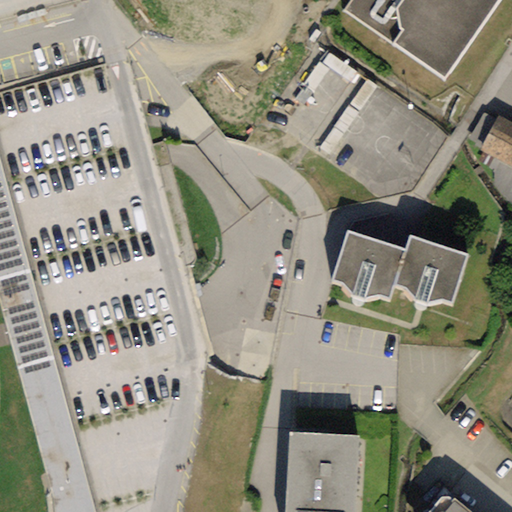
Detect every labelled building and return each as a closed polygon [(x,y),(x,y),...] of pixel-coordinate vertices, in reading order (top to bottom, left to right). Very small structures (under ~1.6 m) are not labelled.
[(165,0),(157,0),(147,7),(160,29),(177,18),(165,0)] [(497,0),(351,0),(344,12),(445,79),(497,0)] [(511,124),(496,117),(479,150),(511,166),(511,124)] [(94,511),(0,168),(0,300),(50,489),(53,511),(94,511)] [(405,251),(347,231),(331,282),(339,285),(349,299),(365,302),(379,298),(390,302),(394,287),(405,291),(412,303),(427,306),(440,302),(450,306),(467,256),(410,235),(405,251)] [(351,511),(357,419),(286,416),(282,511),(351,511)] [(484,511),(451,484),(428,511),(484,511)]
